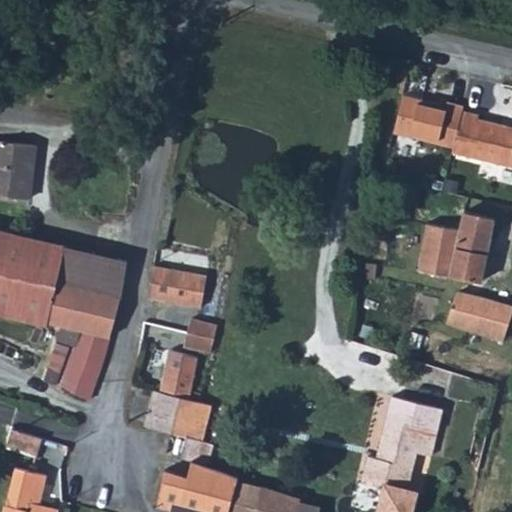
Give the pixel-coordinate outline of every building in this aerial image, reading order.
[(511,164),(511,124),(477,116),(478,112),(461,108),(462,103),(454,101),(446,99),(445,103),(403,93),(395,131),(454,145),(452,149),(511,164)] [(0,195),(25,199),(30,145),(0,141),(0,195)] [(427,223),(417,270),(478,281),(484,259),(493,218),(477,215),(462,212),(458,228),(427,223)] [(63,247),(0,230),(0,315),(43,326),(44,323),(54,283),(63,247)] [(118,298),(127,260),(111,256),(95,253),(63,247),(54,283),(118,298)] [(205,277),(154,267),(147,297),(198,307),(205,277)] [(118,298),(54,283),(44,323),(79,332),(63,374),(58,385),(88,399),(109,336),(118,298)] [(455,325),(502,339),(511,306),(495,301),(455,293),(445,321),(455,325)] [(511,306),(502,339),(511,342),(511,306)] [(211,338),(215,324),(188,318),(183,345),(208,350),(211,338)] [(166,350),(158,391),(186,398),(194,356),(166,350)] [(152,390),(143,425),(173,433),(185,436),(189,437),(198,401),(186,398),(158,391),(152,390)] [(367,451),(361,474),(384,480),(374,511),(413,511),(420,489),(407,486),(417,448),(431,452),(443,404),(402,394),(392,391),(385,417),(378,443),(375,454),(367,451)] [(198,401),(189,437),(199,440),(201,441),(210,404),(198,401)] [(8,427),(4,446),(35,454),(39,437),(8,427)] [(180,456),(188,458),(195,460),(199,440),(189,437),(185,436),(180,456)] [(199,440),(195,460),(205,464),(210,443),(201,441),(199,440)] [(163,469),(154,502),(185,510),(191,511),(225,511),(235,479),(236,474),(205,464),(195,460),(188,458),(183,474),(163,469)] [(7,501),(3,511),(55,511),(56,509),(36,504),(43,475),(29,471),(15,468),(7,501)] [(235,479),(225,511),(252,511),(260,486),(235,479)] [(260,486),(252,511),(316,511),(318,506),(295,499),(296,495),(260,483),(260,486)]
